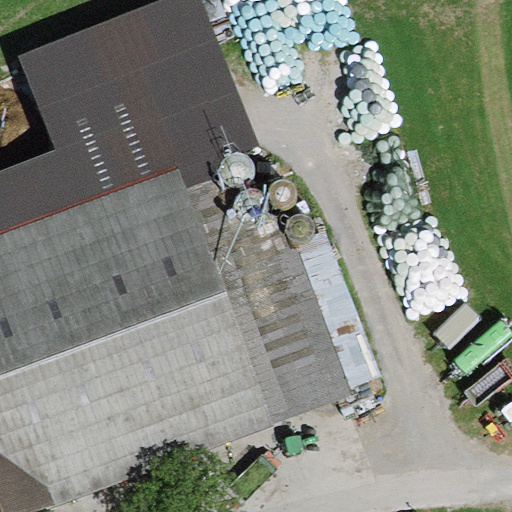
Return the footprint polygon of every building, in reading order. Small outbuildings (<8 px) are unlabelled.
[(235,148),(236,143),(235,137),(231,133),(227,130),(221,129),(216,130),(211,133),(208,138),(207,143),(209,148),(212,153),(216,156),(222,157),(227,156),(232,153),(235,148)] [(300,165),(331,236),(354,226),(323,155),(300,165)] [(381,380),(324,232),(316,235),(315,241),(312,246),(307,249),(301,251),(294,250),(289,246),(284,248),(270,210),(267,211),(267,212),(266,218),(262,223),(257,226),(251,228),(245,226),(240,223),(239,222),(238,222),(213,158),(0,239),(0,511),(52,511),(338,403),(342,414),(374,402),(368,386),(381,380)] [(256,183),(258,175),(256,168),(252,162),(245,158),(238,158),(231,160),(225,165),(222,172),(222,179),(225,186),(231,191),(238,193),(245,192),(251,189),(256,183)] [(299,207),(300,201),(299,195),(295,190),(290,186),(284,185),(278,187),(273,190),(270,195),(269,201),(270,207),(273,212),(279,216),(285,217),(291,215),(296,212),(299,207)] [(266,218),(267,212),(267,211),(266,205),(262,200),(257,197),(251,196),(245,197),(240,201),(236,206),(235,212),(236,218),(239,222),(240,223),(245,226),(251,228),(257,226),(262,223),(266,218)] [(316,235),(315,229),(312,223),(306,220),(300,219),(294,220),(289,224),(286,229),(285,235),(286,241),(289,246),(294,250),(301,251),(307,249),(312,246),(315,241),(316,235)]
